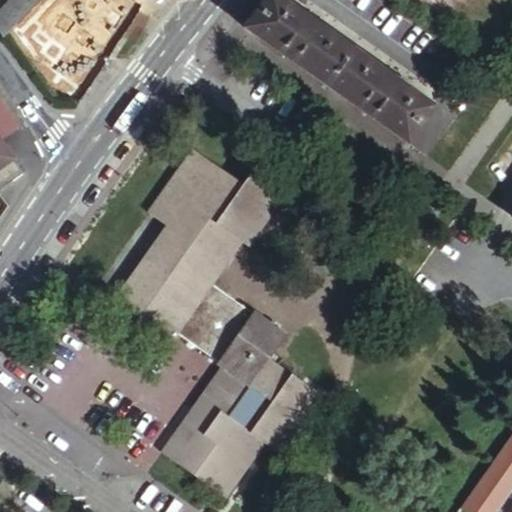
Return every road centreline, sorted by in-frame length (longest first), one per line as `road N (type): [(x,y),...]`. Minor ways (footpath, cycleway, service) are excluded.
road 1 (residential): [(355,179),(164,51)]
road 2 (unknown): [(335,372),(350,349),(469,255)]
road 3 (tertiary): [(76,166),(164,51)]
road 4 (residential): [(111,511),(0,433)]
road 5 (tertiary): [(0,277),(76,166)]
road 6 (residential): [(0,61),(76,166)]
